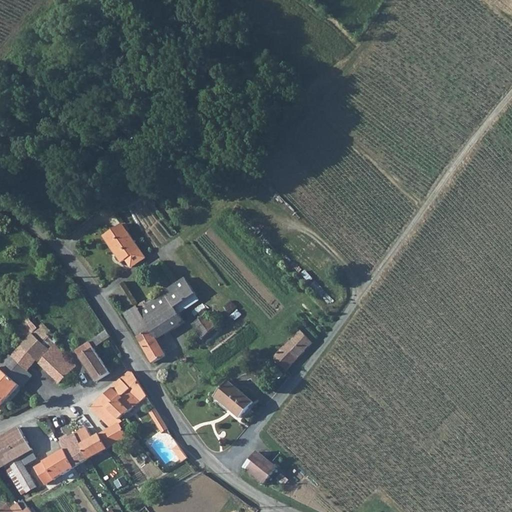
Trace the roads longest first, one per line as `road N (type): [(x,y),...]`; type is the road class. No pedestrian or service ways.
road 1 (track): [(296,381),(511,92)]
road 2 (unclassified): [(0,204),(59,247),(136,357)]
road 3 (residential): [(136,357),(99,388),(0,431)]
road 4 (unclassified): [(136,357),(220,471)]
road 5 (track): [(363,291),(320,241),(260,204)]
